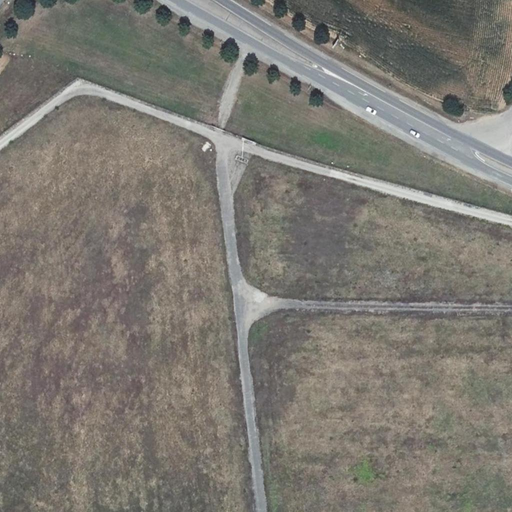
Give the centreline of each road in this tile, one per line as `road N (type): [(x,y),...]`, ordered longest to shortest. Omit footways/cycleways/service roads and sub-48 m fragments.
road 1 (secondary): [(175,0),(450,151)]
road 2 (secondary): [(469,141),(222,0)]
